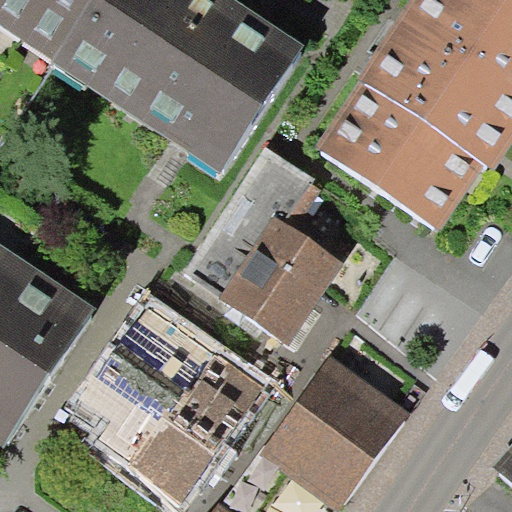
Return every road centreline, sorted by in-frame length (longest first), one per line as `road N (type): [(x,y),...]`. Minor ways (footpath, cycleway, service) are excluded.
road 1 (residential): [(0,468),(127,266)]
road 2 (residential): [(511,374),(417,511)]
